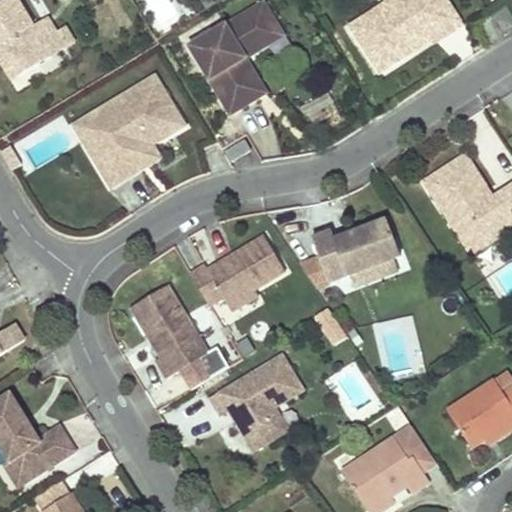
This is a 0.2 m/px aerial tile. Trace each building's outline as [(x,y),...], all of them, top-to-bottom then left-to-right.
[(17,0),(13,0),(0,7),(0,46),(4,44),(23,78),(52,59),(17,0)] [(395,0),(358,24),(388,68),(464,19),(453,0),(395,0)] [(286,35),(267,2),(259,7),(270,26),(265,30),(272,44),(286,35)] [(270,26),(259,7),(193,47),(233,110),(259,95),(240,62),(250,57),(272,44),(265,30),(270,26)] [(34,28),(52,59),(66,51),(49,20),(34,28)] [(4,44),(0,46),(0,61),(13,84),(23,78),(4,44)] [(240,62),(259,95),(270,90),(250,57),(240,62)] [(186,127),(158,78),(125,96),(133,109),(92,132),(105,155),(93,161),(110,189),(138,173),(131,159),(154,146),(186,127)] [(133,109),(125,96),(73,126),(93,161),(105,155),(92,132),(133,109)] [(248,143),(227,155),(231,162),(253,150),(248,143)] [(11,146),(2,152),(14,169),(22,164),(11,146)] [(131,159),(138,173),(160,160),(154,146),(131,159)] [(474,156),(427,184),(476,261),(499,246),(501,226),(511,218),(511,191),(499,200),(485,208),(478,196),(492,187),(474,156)] [(492,187),(478,196),(485,208),(499,200),(492,187)] [(511,218),(501,226),(499,246),(511,238),(511,218)] [(337,234),(318,240),(323,254),(300,261),(318,290),(355,279),(399,263),(404,261),(391,223),(339,240),(337,234)] [(203,267),(190,275),(208,306),(222,298),(225,304),(254,289),(280,272),(260,241),(208,272),(203,267)] [(360,292),(403,277),(399,263),(355,279),(360,292)] [(214,351),(174,280),(134,304),(163,356),(155,360),(168,379),(182,371),(192,388),(230,366),(220,348),(214,351)] [(225,304),(233,311),(261,295),(254,289),(225,304)] [(348,338),(330,312),(319,319),(336,346),(348,338)] [(0,347),(24,332),(16,320),(0,327),(0,347)] [(255,349),(249,336),(236,343),(243,355),(255,349)] [(225,392),(210,401),(221,422),(229,418),(254,459),(293,436),(279,412),(292,404),(307,396),(296,378),(291,369),(283,357),(269,366),(252,376),(225,392)] [(500,381),(455,410),(481,448),(511,428),(511,394),(508,397),(500,381)] [(9,394),(0,399),(0,433),(14,456),(25,449),(38,467),(72,447),(56,421),(32,435),(9,394)] [(413,430),(343,474),(368,511),(393,497),(408,487),(414,497),(432,485),(426,476),(439,468),(413,430)] [(5,461),(18,479),(38,467),(25,449),(14,456),(5,461)] [(38,511),(43,511),(69,495),(62,486),(33,504),(38,511)] [(80,511),(69,495),(43,511),(80,511)] [(393,497),(368,511),(391,511),(399,507),(393,497)]
